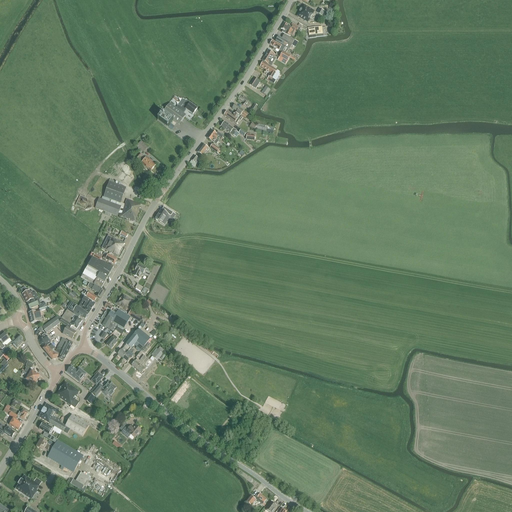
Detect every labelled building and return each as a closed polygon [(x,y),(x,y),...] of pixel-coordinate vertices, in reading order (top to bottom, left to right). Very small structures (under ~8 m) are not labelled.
[(297,16),(304,21),(308,23),(310,20),(312,21),(314,20),(318,14),(323,17),(326,12),(319,8),(316,13),(304,5),(297,16)] [(290,26),(284,23),(281,29),(283,30),(282,32),(292,37),(293,35),(291,34),(293,29),(295,30),(296,31),(297,30),(298,28),(297,28),(298,27),(297,26),(294,24),(293,26),(292,27),(290,26)] [(308,37),(308,38),(308,39),(316,38),(316,35),(323,34),(323,36),(326,36),(325,28),(322,29),(322,27),(308,28),(309,36),(308,37)] [(294,40),(284,34),(282,39),(278,37),(276,42),(289,49),(294,40)] [(270,45),(282,52),(283,52),(286,54),(288,50),(272,41),(270,45)] [(273,57),(274,54),(268,51),(262,61),(271,66),(275,59),(273,57)] [(289,59),(294,62),(296,59),(286,54),(283,52),(282,52),(278,60),(286,65),(289,59)] [(281,73),(263,62),(260,67),(271,73),(269,77),(276,81),(281,73)] [(250,85),(256,89),(260,82),(254,78),(250,85)] [(266,87),(262,93),(266,96),(270,90),(266,87)] [(176,105),(179,97),(173,95),(170,102),(176,105)] [(242,105),(248,108),(252,102),(241,95),(238,99),(243,103),(242,105)] [(193,115),(197,109),(190,104),(186,101),(185,102),(181,108),(179,105),(177,108),(184,113),(186,110),(193,115)] [(184,113),(177,108),(170,103),(163,113),(173,121),(179,125),(186,115),(184,113)] [(237,112),(236,113),(240,116),(240,117),(241,116),(246,119),(249,115),(244,111),(235,105),(232,109),(237,112)] [(235,113),(233,115),(227,111),(224,116),(236,125),(237,124),(238,124),(239,122),(239,121),(238,119),(240,116),(236,113),(235,113)] [(171,124),(173,121),(163,113),(158,120),(164,124),(168,127),(171,124)] [(221,126),(221,127),(227,131),(228,131),(233,135),(236,132),(224,122),(224,123),(223,123),(222,123),(221,125),(221,126)] [(254,130),(272,135),(274,128),(257,124),(257,126),(255,129),(254,130)] [(212,142),(214,143),(216,145),(219,141),(216,140),(218,137),(222,139),(223,136),(221,135),(218,132),(216,134),(212,131),(207,138),(212,142)] [(148,148),(141,141),(136,147),(139,149),(137,151),(141,154),(142,153),(143,153),(148,148)] [(203,157),(209,149),(203,144),(200,148),(196,152),(199,154),(203,157)] [(210,148),(217,154),(220,150),(213,144),(210,148)] [(146,159),(141,154),(137,159),(142,164),(140,166),(146,171),(147,169),(151,172),(156,166),(147,158),(146,159)] [(109,182),(104,197),(121,203),(126,188),(115,184),(109,182)] [(120,206),(121,207),(120,211),(122,212),(124,208),(125,205),(121,203),(104,197),(103,197),(102,199),(107,201),(109,202),(114,204),(120,206)] [(103,211),(106,212),(110,214),(117,217),(119,213),(121,214),(120,217),(131,220),(131,221),(134,222),(136,222),(140,209),(139,209),(141,205),(127,200),(125,205),(124,208),(122,212),(120,211),(121,207),(120,206),(114,204),(109,202),(107,201),(102,199),(99,198),(95,209),(103,211)] [(173,213),(164,207),(162,210),(161,210),(155,219),(162,224),(168,215),(171,217),(173,213)] [(123,248),(122,248),(124,244),(108,236),(102,249),(109,252),(109,253),(112,255),(112,254),(118,257),(123,248)] [(108,255),(104,253),(103,255),(105,256),(103,259),(115,265),(115,264),(116,263),(116,262),(116,261),(117,259),(110,256),(108,255)] [(90,283),(101,290),(114,268),(100,262),(93,259),(92,258),(81,278),(86,281),(90,283)] [(151,273),(146,270),(146,269),(138,265),(133,276),(139,279),(141,274),(148,278),(151,273)] [(97,293),(96,296),(100,299),(104,292),(100,289),(90,283),(88,286),(88,287),(97,293)] [(23,295),(27,303),(34,299),(34,300),(38,298),(35,292),(34,293),(32,291),(30,292),(29,291),(23,294),(23,295)] [(85,295),(95,302),(97,298),(87,291),(85,295)] [(116,304),(126,312),(133,302),(124,295),(116,304)] [(90,306),(88,308),(92,310),(95,304),(85,297),(82,301),(90,306)] [(34,301),(28,304),(30,309),(39,306),(40,309),(41,309),(46,307),(47,307),(45,303),(41,305),(38,299),(34,301)] [(90,306),(82,301),(79,307),(89,313),(92,310),(88,308),(90,306)] [(107,303),(105,307),(111,311),(110,313),(127,323),(131,317),(128,316),(125,314),(119,310),(117,309),(116,308),(114,307),(107,303)] [(74,304),(70,309),(78,315),(79,314),(85,320),(89,314),(74,304)] [(131,310),(128,316),(131,317),(142,324),(145,326),(148,320),(131,310)] [(42,321),(39,311),(29,314),(31,323),(32,323),(33,324),(35,323),(42,321)] [(78,327),(82,321),(78,318),(68,311),(62,319),(60,322),(70,329),(72,326),(77,329),(78,327)] [(107,311),(103,317),(118,326),(124,330),(127,324),(127,323),(110,313),(107,311)] [(116,328),(118,326),(103,317),(99,323),(103,325),(103,326),(108,329),(111,331),(114,327),(116,328)] [(47,334),(61,324),(56,318),(42,328),(47,334)] [(76,333),(67,327),(63,334),(72,339),(76,333)] [(143,329),(140,327),(138,329),(139,329),(151,339),(152,337),(143,329)] [(134,345),(137,342),(144,348),(151,339),(139,329),(121,351),(118,355),(123,359),(131,348),(134,345)] [(5,334),(0,338),(0,341),(1,342),(0,342),(0,347),(2,350),(5,348),(3,345),(10,339),(5,334)] [(39,341),(43,348),(51,343),(45,334),(42,336),(43,338),(39,341)] [(13,345),(17,349),(23,343),(21,341),(23,339),(20,336),(15,340),(12,342),(14,345),(13,345)] [(112,338),(107,345),(112,349),(117,342),(116,341),(118,339),(114,336),(112,338)] [(54,351),(53,353),(58,355),(59,355),(58,358),(64,361),(73,343),(68,340),(67,341),(62,339),(56,352),(54,351)] [(137,347),(141,351),(144,348),(137,342),(134,345),(137,347)] [(56,359),(58,355),(53,353),(54,351),(55,349),(51,344),(43,349),(52,360),(54,360),(56,359)] [(158,350),(152,357),(154,359),(157,361),(159,359),(165,351),(160,347),(158,350)] [(134,356),(131,354),(134,351),(131,348),(123,359),(128,363),(134,356)] [(141,360),(140,361),(138,359),(132,366),(137,370),(147,358),(144,356),(141,360)] [(149,360),(147,358),(137,370),(142,374),(147,367),(145,365),(149,360)] [(27,366),(26,368),(27,369),(25,373),(29,375),(28,377),(26,380),(35,385),(36,384),(37,384),(38,382),(37,381),(40,376),(33,372),(35,369),(32,368),(34,365),(28,361),(26,365),(27,366)] [(72,366),(67,372),(80,382),(86,374),(79,368),(77,370),(72,366)] [(97,385),(104,378),(98,373),(92,381),(97,385)] [(56,396),(71,406),(71,405),(75,408),(79,403),(75,400),(77,396),(80,392),(65,382),(56,396)] [(105,389),(102,392),(106,395),(107,393),(110,395),(117,388),(109,382),(104,388),(105,389)] [(95,397),(101,391),(102,389),(98,386),(92,393),(95,397)] [(123,392),(114,402),(117,405),(126,395),(123,392)] [(93,401),(95,397),(90,394),(85,401),(89,403),(91,400),(93,401)] [(53,417),(57,410),(47,404),(39,418),(50,424),(53,417)] [(20,418),(25,420),(29,413),(23,410),(21,413),(20,412),(18,416),(21,417),(20,418)] [(15,419),(14,421),(13,420),(11,422),(13,423),(11,426),(18,430),(23,424),(20,422),(20,421),(16,419),(18,416),(13,413),(12,412),(10,415),(15,419)] [(83,437),(89,426),(72,416),(66,426),(61,423),(62,422),(53,417),(50,424),(54,426),(62,431),(68,434),(70,430),(83,437)] [(0,434),(2,435),(4,433),(12,438),(15,432),(12,431),(13,429),(8,426),(7,428),(0,423),(0,434)] [(43,423),(42,424),(39,429),(45,433),(43,436),(55,443),(57,440),(49,435),(53,428),(49,425),(48,426),(43,423)] [(136,426),(134,428),(131,426),(128,429),(126,427),(121,433),(128,438),(131,435),(135,438),(141,430),(136,426)] [(60,469),(63,470),(64,468),(73,474),(84,456),(58,440),(53,447),(51,446),(53,443),(49,441),(48,443),(41,439),(36,447),(43,451),(44,449),(50,453),(47,458),(61,467),(60,469)] [(73,480),(71,484),(84,492),(91,478),(81,473),(76,481),(73,480)] [(40,486),(34,482),(24,476),(15,490),(34,501),(35,498),(33,497),(38,491),(37,490),(40,486)] [(254,498),(262,505),(264,503),(267,500),(260,494),(258,496),(257,495),(254,498)] [(251,496),(246,502),(251,506),(256,500),(251,496)] [(271,502),(266,510),(269,511),(272,511),(277,506),(271,502)]
